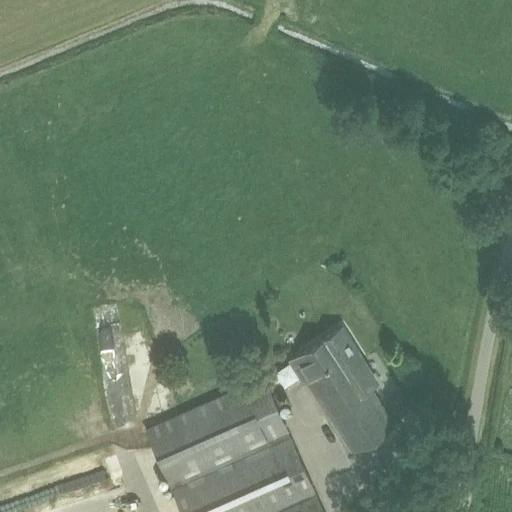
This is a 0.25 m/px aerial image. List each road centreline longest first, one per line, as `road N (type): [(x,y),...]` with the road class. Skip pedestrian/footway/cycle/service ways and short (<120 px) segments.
road 1 (unclassified): [(457,511),(482,352),(511,242)]
road 2 (track): [(271,8),(511,108)]
road 3 (track): [(157,180),(271,8),(251,0)]
